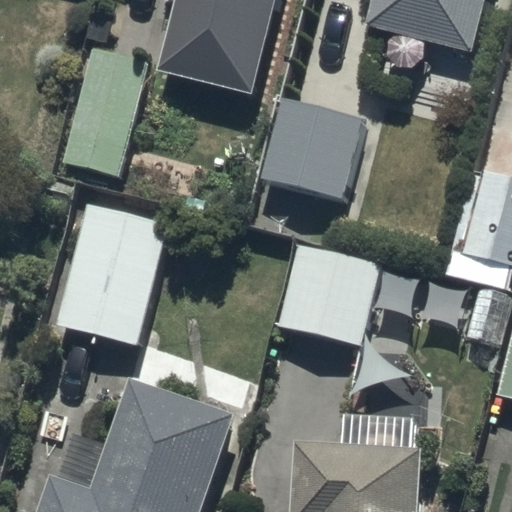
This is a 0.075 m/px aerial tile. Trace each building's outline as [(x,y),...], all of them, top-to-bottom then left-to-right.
[(261,98),(285,0),(185,0),(167,75),(261,98)] [(482,49),(493,0),(381,0),(376,24),(482,49)] [(154,64),(92,48),(63,165),(124,180),(154,64)] [(353,198),(370,120),(287,99),(269,179),(353,198)] [(511,171),(479,163),(450,274),(511,289),(511,171)] [(183,217),(93,197),(62,325),(151,347),(183,217)] [(388,261),(303,242),(284,327),(369,346),(388,261)] [(208,511),(242,411),(139,378),(102,490),(58,475),(45,511),(208,511)] [(427,511),(430,448),(304,442),(300,511),(427,511)]
